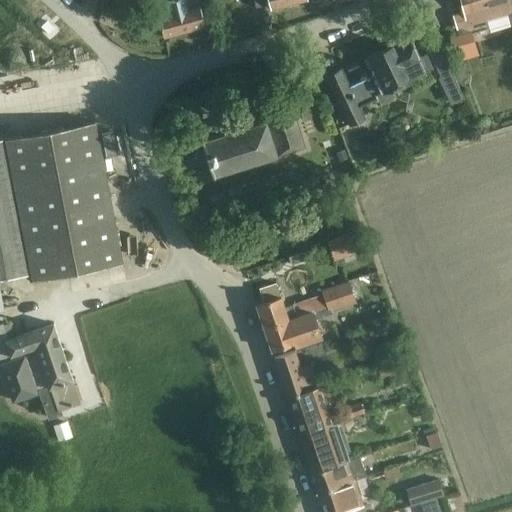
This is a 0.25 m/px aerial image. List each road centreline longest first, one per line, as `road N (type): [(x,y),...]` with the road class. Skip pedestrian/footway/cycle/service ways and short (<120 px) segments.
road 1 (residential): [(300,511),(242,338),(169,227),(135,118),(138,80)]
road 2 (residential): [(138,80),(392,0)]
road 3 (residential): [(138,80),(48,0)]
